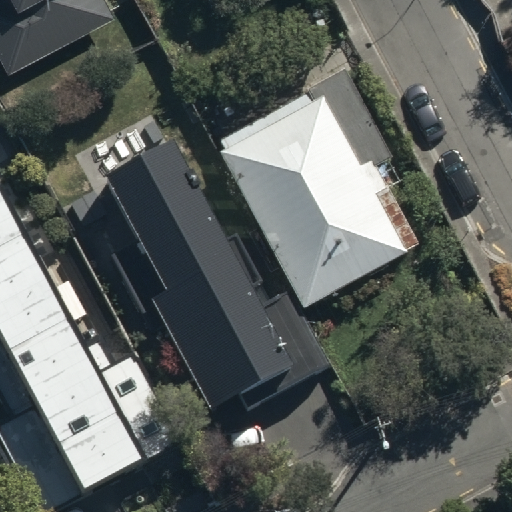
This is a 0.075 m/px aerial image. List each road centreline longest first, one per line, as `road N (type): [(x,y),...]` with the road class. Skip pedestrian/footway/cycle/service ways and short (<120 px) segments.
road 1 (residential): [(511,197),(405,0)]
road 2 (residential): [(372,511),(511,437)]
